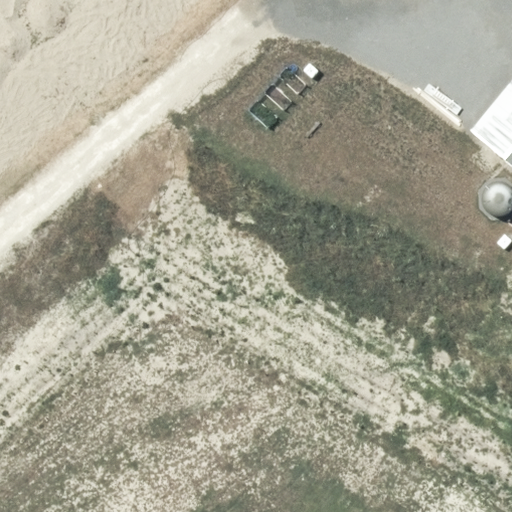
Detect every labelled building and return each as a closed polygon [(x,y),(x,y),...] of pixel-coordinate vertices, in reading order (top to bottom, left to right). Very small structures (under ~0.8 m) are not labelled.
[(164,199),(89,155),(59,206),(133,250),(164,199)] [(511,237),(408,174),(377,225),(433,259),(414,289),(505,345),(511,333),(511,237)] [(310,310),(268,275),(248,299),(290,334),(310,310)] [(116,430),(85,405),(51,445),(100,486),(78,511),(310,511),(324,495),(302,476),(312,464),(235,400),(264,366),(208,319),(116,430)] [(394,357),(341,321),(311,366),(364,401),(394,357)] [(439,376),(400,351),(371,397),(411,422),(439,376)]
